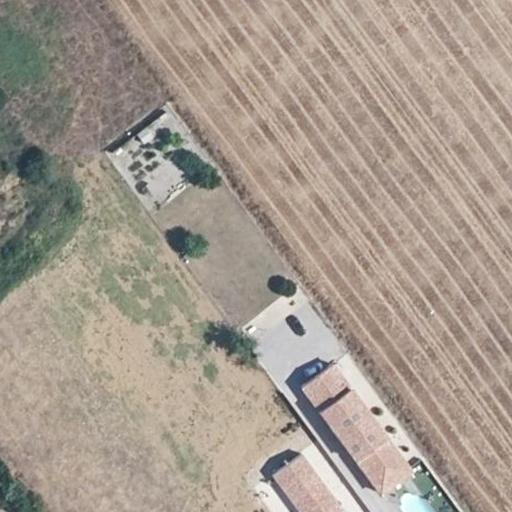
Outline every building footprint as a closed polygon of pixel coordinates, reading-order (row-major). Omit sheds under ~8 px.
[(255,345),(269,369),(284,360),(270,336),(255,345)] [(380,491),(410,469),(386,435),(381,438),(366,417),(371,414),(333,362),(302,384),(380,491)] [(386,435),(371,414),(366,417),(381,438),(386,435)] [(334,511),(341,507),(299,451),(270,472),(299,511),(334,511)] [(258,487),(274,511),(295,511),(287,498),(281,502),(267,481),(258,487)]
